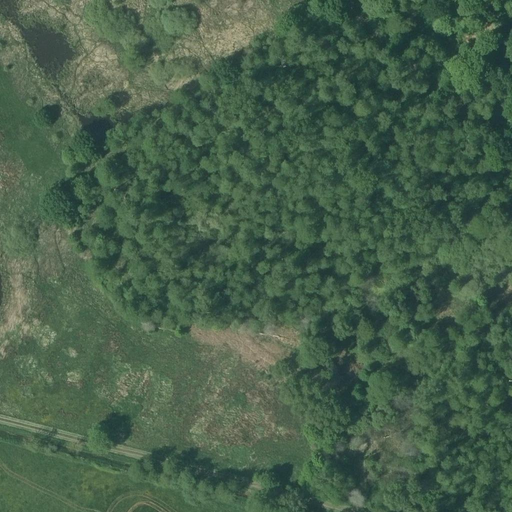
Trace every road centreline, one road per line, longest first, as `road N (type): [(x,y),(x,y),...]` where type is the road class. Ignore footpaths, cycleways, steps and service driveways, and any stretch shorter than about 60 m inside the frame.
road 1 (track): [(348,511),(0,419)]
road 2 (track): [(344,0),(511,147)]
